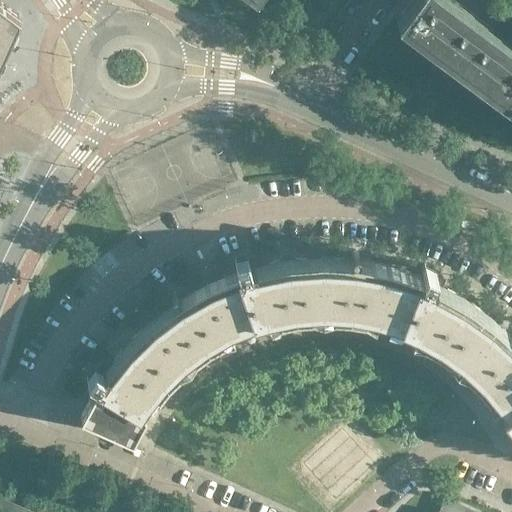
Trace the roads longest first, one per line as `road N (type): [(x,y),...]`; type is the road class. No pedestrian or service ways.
road 1 (residential): [(511,279),(469,249),(391,219),(283,214),(218,226),(145,261),(101,300),(59,355),(25,432)]
road 2 (tertiary): [(511,203),(301,101)]
road 3 (residential): [(207,511),(25,432)]
road 4 (residential): [(511,469),(468,449),(441,447),(357,511)]
road 5 (residential): [(301,101),(382,0)]
road 6 (tertiary): [(41,190),(107,124),(137,111)]
